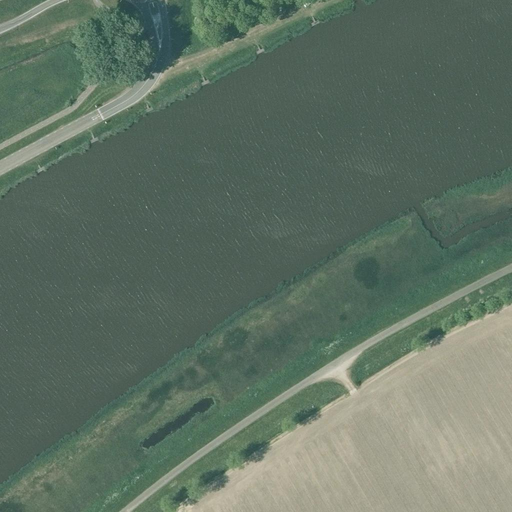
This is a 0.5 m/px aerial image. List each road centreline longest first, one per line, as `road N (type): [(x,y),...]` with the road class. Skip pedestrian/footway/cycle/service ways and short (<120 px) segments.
road 1 (unclassified): [(124,511),(310,379),(511,268)]
road 2 (tertiary): [(0,169),(140,89),(159,52),(152,0)]
